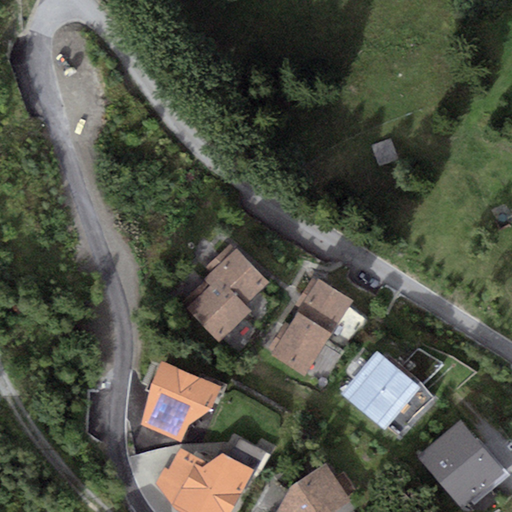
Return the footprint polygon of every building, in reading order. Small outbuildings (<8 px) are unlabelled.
[(398,160),(391,140),(372,146),(379,167),(398,160)] [(269,283),(237,248),(233,251),(229,246),(205,268),(212,275),(183,302),(220,342),(252,313),(245,305),(269,283)] [(351,299),(317,279),(273,352),(306,372),(351,299)] [(419,389),(376,352),(340,392),(383,429),(419,389)] [(221,385),(161,363),(138,426),(182,442),(189,423),(212,410),(221,385)] [(503,472),(459,421),(418,456),(462,507),(503,472)] [(180,511),(231,511),(254,472),(221,453),(208,463),(180,449),(168,470),(164,468),(154,485),(175,510),(180,511)] [(290,487),(277,511),(334,511),(352,500),(326,463),(290,487)]
